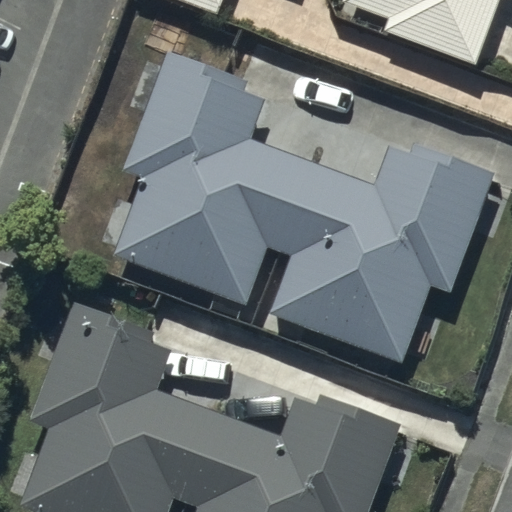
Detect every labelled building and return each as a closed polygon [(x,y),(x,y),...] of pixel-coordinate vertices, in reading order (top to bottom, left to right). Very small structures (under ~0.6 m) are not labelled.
[(191,0),(221,11),(224,0),(191,0)] [(351,0),(351,2),(398,19),(393,33),(480,65),(504,0),(351,0)] [(284,253),(316,167),(254,144),(269,101),(165,64),(125,175),(148,183),(120,259),(248,305),(269,247),(284,253)] [(385,191),(316,167),(284,253),(298,259),(277,323),(410,367),(436,291),(455,297),(495,179),(400,147),(385,191)] [(188,508),(221,415),(163,395),(178,353),(79,317),(39,427),(58,434),(29,511),(175,511),(179,504),(188,508)] [(289,439),(221,415),(188,508),(199,511),(374,511),(401,437),(302,401),(289,439)]
